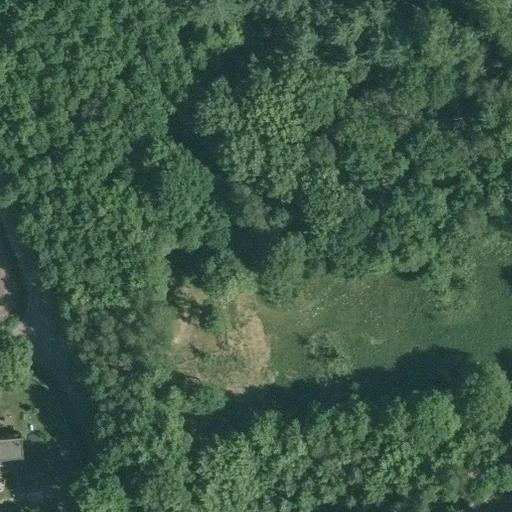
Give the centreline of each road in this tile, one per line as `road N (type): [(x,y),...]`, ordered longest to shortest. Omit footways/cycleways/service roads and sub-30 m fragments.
road 1 (unclassified): [(126,511),(57,343)]
road 2 (unclassified): [(57,343),(0,202)]
